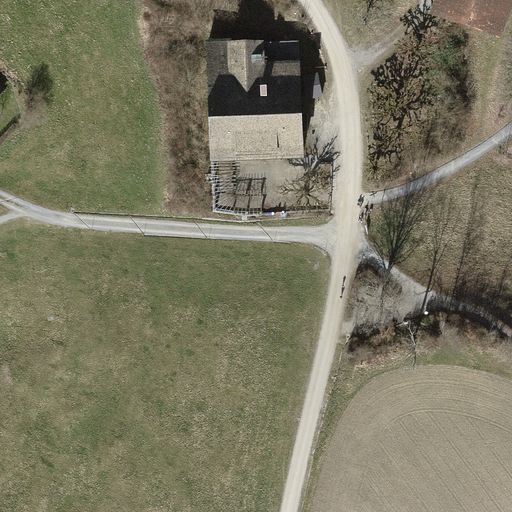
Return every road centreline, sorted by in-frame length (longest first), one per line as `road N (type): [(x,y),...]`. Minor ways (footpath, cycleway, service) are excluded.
road 1 (track): [(345,237),(87,223),(26,208)]
road 2 (track): [(345,237),(288,511)]
road 3 (track): [(309,0),(345,76),(348,198)]
road 4 (track): [(511,338),(397,278),(345,237)]
road 5 (track): [(511,129),(396,193),(348,198)]
road 6 (track): [(255,0),(310,47),(347,123)]
